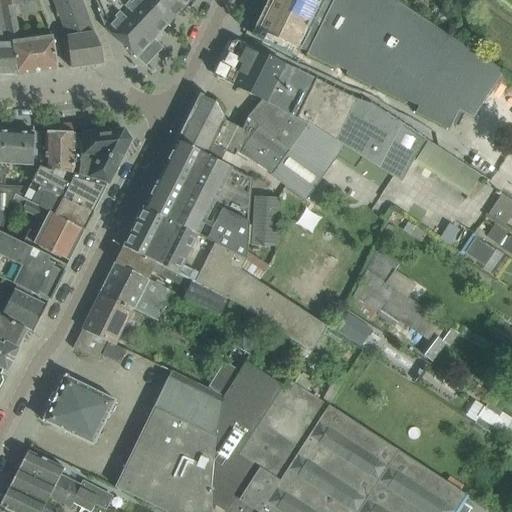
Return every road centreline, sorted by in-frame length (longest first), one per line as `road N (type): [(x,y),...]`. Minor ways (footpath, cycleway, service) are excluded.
road 1 (residential): [(0,437),(166,118)]
road 2 (residential): [(0,98),(100,88),(166,118)]
road 3 (residential): [(166,118),(229,0)]
